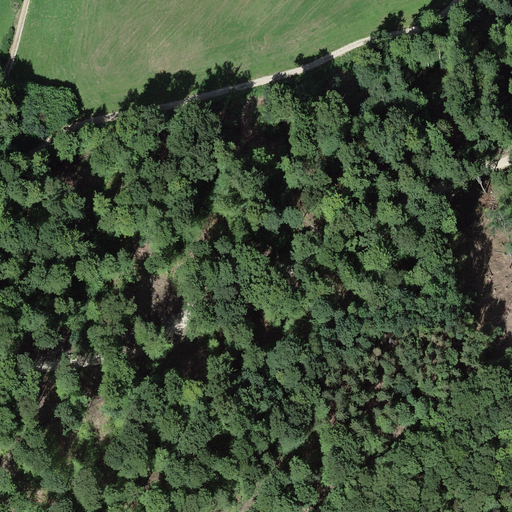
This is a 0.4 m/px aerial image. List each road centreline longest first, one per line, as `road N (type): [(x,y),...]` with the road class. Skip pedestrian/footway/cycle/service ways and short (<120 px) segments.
road 1 (track): [(0,376),(127,355),(217,303),(286,275),(343,233),(511,158)]
road 2 (track): [(457,0),(415,23),(238,78),(72,107),(0,154)]
road 3 (track): [(319,511),(511,357)]
